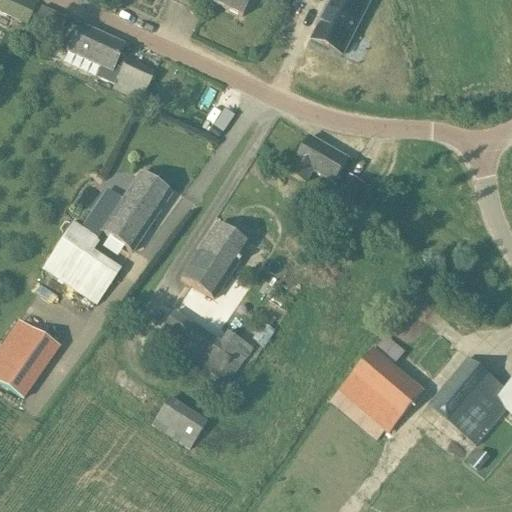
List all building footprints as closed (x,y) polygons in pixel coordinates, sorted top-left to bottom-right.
[(35,7),(21,0),(0,0),(0,1),(0,13),(26,26),(35,7)] [(213,0),(211,7),(243,22),(253,0),(213,0)] [(325,18),(317,35),(347,48),(371,0),(334,0),(331,6),(330,5),(324,17),(325,18)] [(80,25),(68,52),(101,68),(97,77),(115,85),(113,88),(142,102),(155,74),(119,58),(124,46),(80,25)] [(347,159),(313,139),(300,161),(293,173),(306,181),(313,168),(334,181),(347,159)] [(82,230),(73,224),(43,269),(97,305),(120,272),(89,251),(96,241),(102,233),(133,253),(171,196),(140,175),(127,195),(108,224),(93,214),(82,230)] [(362,185),(348,176),(333,200),(347,209),(362,185)] [(378,195),(365,187),(346,217),(359,225),(378,195)] [(217,226),(181,280),(213,301),(248,247),(217,226)] [(156,338),(170,347),(183,356),(196,365),(193,369),(213,382),(217,378),(228,386),(244,362),(245,362),(253,350),(226,333),(220,343),(173,312),(156,338)] [(0,386),(23,402),(60,349),(16,321),(0,345),(0,386)] [(263,325),(252,341),(264,349),(275,332),(263,325)] [(395,337),(362,383),(438,437),(471,390),(395,337)] [(168,399),(150,427),(189,452),(206,424),(168,399)] [(511,406),(487,442),(511,460),(511,406)]
